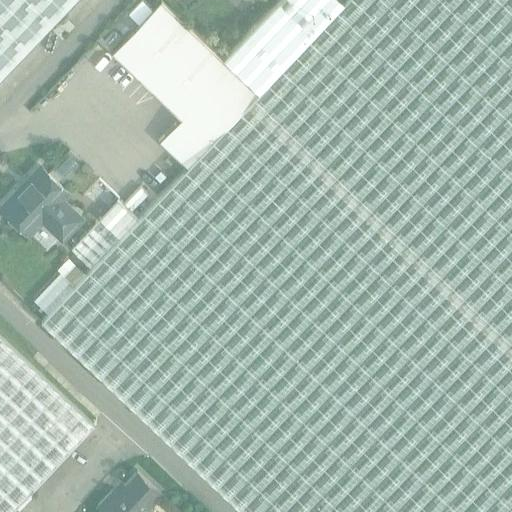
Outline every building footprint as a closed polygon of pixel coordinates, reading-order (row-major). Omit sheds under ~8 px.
[(0,0),(0,77),(73,0),(0,0)] [(258,91),(185,167),(137,218),(91,266),(41,319),(244,511),(511,511),(511,0),(343,0),(343,1),(258,91)] [(157,141),(185,167),(258,91),(223,58),(162,0),(159,0),(111,52),(180,117),(157,141)] [(143,0),(140,0),(128,13),(137,22),(151,8),(143,0)] [(277,0),(223,58),(258,91),(343,1),(341,0),(277,0)] [(104,40),(111,46),(120,37),(113,30),(104,40)] [(16,191),(0,207),(28,234),(42,219),(62,238),(81,218),(61,199),(68,192),(40,165),(28,178),(32,181),(19,194),(16,191)] [(99,217),(71,247),(91,266),(137,218),(117,199),(99,217)] [(68,257),(57,269),(60,272),(73,284),(84,273),(68,257)] [(60,272),(34,299),(47,312),(73,284),(60,272)] [(0,511),(8,511),(93,423),(0,334),(0,511)] [(150,511),(154,508),(151,506),(161,496),(137,472),(116,494),(111,489),(96,505),(102,511),(150,511)]
